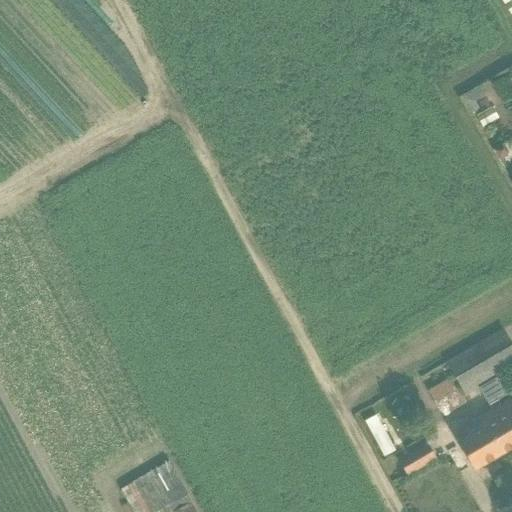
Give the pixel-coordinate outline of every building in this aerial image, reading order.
[(511,0),(499,0),(511,20),(511,0)] [(511,83),(508,77),(494,85),(503,101),(511,96),(511,83)] [(464,395),(478,388),(495,378),(511,367),(511,347),(502,330),(446,363),(464,395)] [(511,448),(511,398),(500,406),(496,400),(505,395),(495,378),(478,388),(492,411),(478,419),(481,424),(470,431),(473,435),(458,443),(464,453),(474,471),(511,448)] [(452,390),(446,379),(427,390),(433,401),(452,390)] [(364,420),(383,455),(393,450),(374,415),(364,420)] [(131,511),(195,511),(157,445),(109,471),(131,511)] [(434,459),(427,446),(398,462),(405,475),(434,459)]
